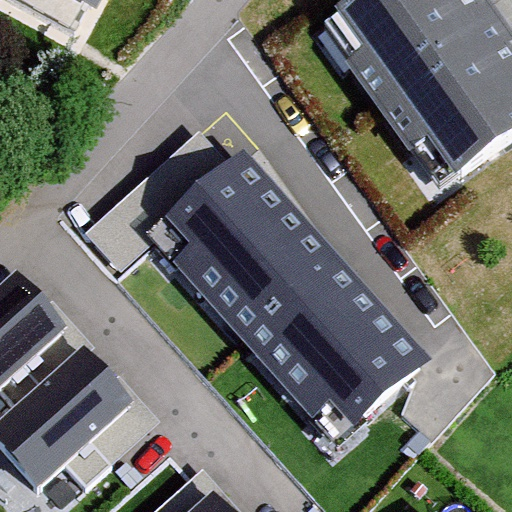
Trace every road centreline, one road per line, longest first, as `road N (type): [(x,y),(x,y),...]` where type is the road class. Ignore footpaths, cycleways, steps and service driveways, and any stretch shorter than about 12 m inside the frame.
road 1 (residential): [(197,34),(19,224),(275,511)]
road 2 (residential): [(197,34),(460,391)]
